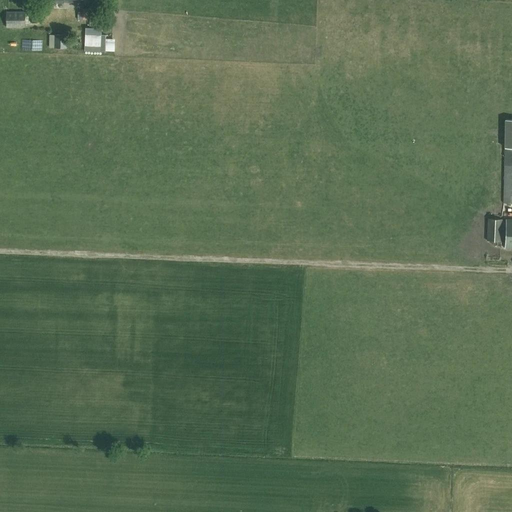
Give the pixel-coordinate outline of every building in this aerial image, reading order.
[(81,0),(81,12),(89,12),(89,0),(81,0)] [(89,0),(89,25),(101,25),(101,0),(89,0)] [(6,12),(6,27),(25,27),(25,12),(6,12)] [(84,51),(105,52),(105,50),(114,51),(115,39),(105,39),(106,35),(101,34),(101,28),(85,28),(84,51)] [(54,48),(67,48),(67,45),(69,45),(69,41),(67,41),(67,35),(54,34),(54,48)] [(511,147),(505,147),(503,203),(511,203),(511,147)] [(501,241),(502,219),(488,218),(487,240),(501,241)] [(511,219),(505,219),(503,248),(511,248),(511,219)]
